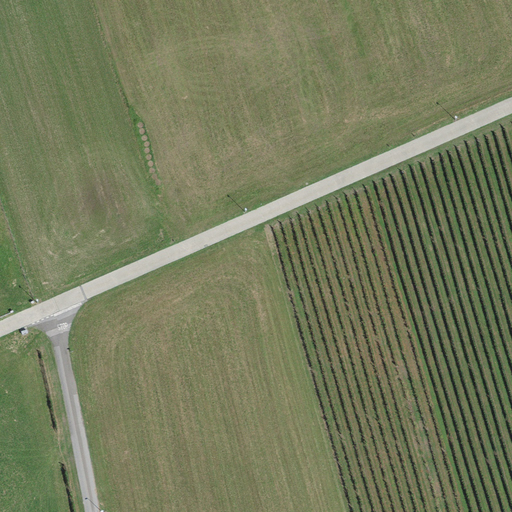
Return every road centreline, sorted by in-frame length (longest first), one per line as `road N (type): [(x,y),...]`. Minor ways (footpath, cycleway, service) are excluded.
road 1 (unclassified): [(49,306),(511,107)]
road 2 (unclassified): [(49,306),(92,511)]
